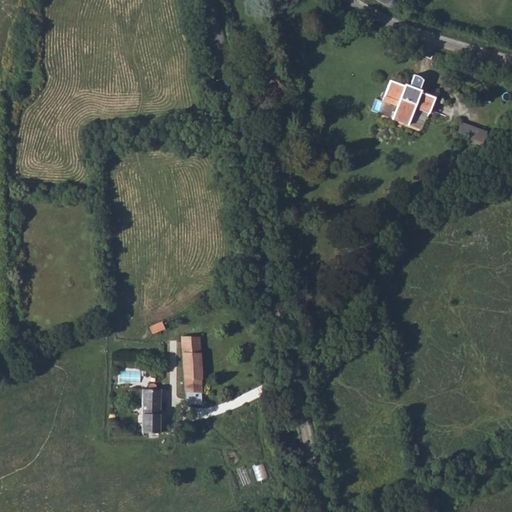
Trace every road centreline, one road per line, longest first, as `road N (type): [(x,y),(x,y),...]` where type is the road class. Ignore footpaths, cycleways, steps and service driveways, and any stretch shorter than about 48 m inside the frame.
road 1 (unclassified): [(326,511),(208,0)]
road 2 (track): [(293,360),(326,354),(370,325),(393,221),(493,167),(511,148)]
road 3 (unclassified): [(350,0),(438,42),(511,63)]
